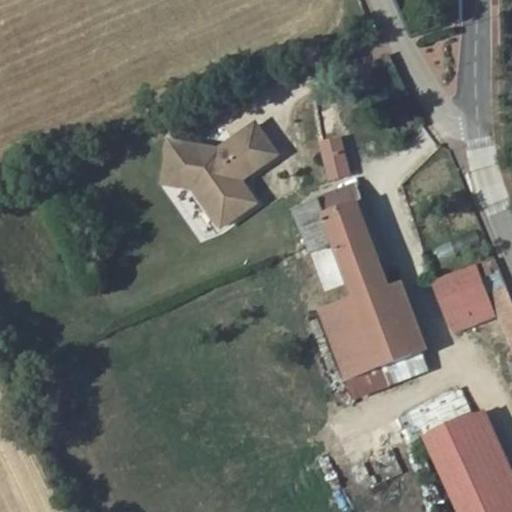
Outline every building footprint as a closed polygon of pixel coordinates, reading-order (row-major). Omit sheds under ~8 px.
[(418,50),(429,46),(426,37),(415,42),(418,50)] [(346,122),(325,130),(333,168),(357,162),(346,122)] [(223,148),(172,142),(167,183),(199,187),(225,224),(259,201),(243,178),(281,153),(260,123),(223,148)] [(338,191),(297,210),(317,252),(339,242),(385,360),(419,347),(366,203),(369,184),(347,195),(343,188),(338,191)] [(506,279),(498,261),(440,284),(460,336),(497,321),(484,287),(506,279)] [(511,295),(497,301),(509,337),(500,341),(511,374),(511,295)] [(431,344),(419,347),(385,360),(392,379),(437,362),(431,344)] [(467,511),(511,511),(511,486),(487,427),(438,445),(467,511)]
